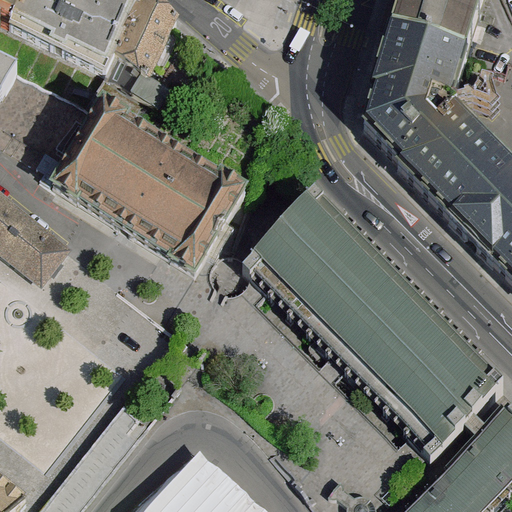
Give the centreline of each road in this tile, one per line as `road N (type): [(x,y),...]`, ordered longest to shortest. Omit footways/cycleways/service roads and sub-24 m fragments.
road 1 (tertiary): [(329,150),(511,341)]
road 2 (residential): [(285,511),(226,446),(198,436),(173,446),(110,511)]
road 3 (residential): [(313,107),(177,0)]
